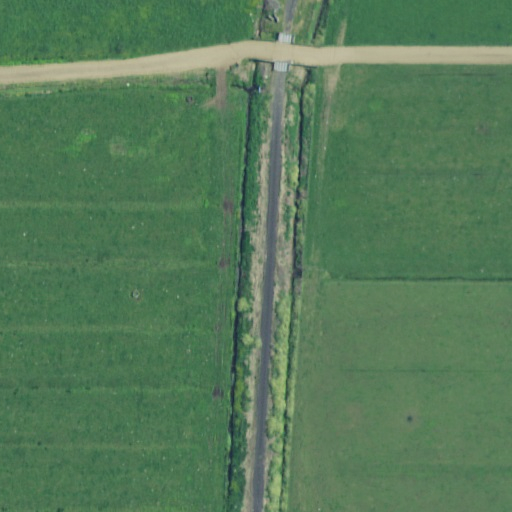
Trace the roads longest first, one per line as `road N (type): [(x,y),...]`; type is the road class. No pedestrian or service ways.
road 1 (track): [(255,511),(282,49),(293,0)]
road 2 (track): [(511,53),(282,49),(0,68)]
